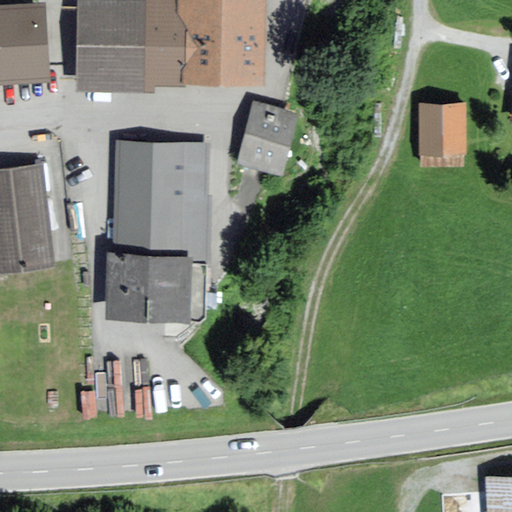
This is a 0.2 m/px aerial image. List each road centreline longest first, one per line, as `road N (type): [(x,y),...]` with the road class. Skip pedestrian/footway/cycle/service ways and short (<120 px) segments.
road 1 (track): [(422,0),(389,155),(328,253),(309,305),(281,511)]
road 2 (primary): [(511,420),(197,460),(0,474)]
road 3 (residential): [(0,114),(223,115)]
road 4 (track): [(408,511),(440,471),(511,464)]
